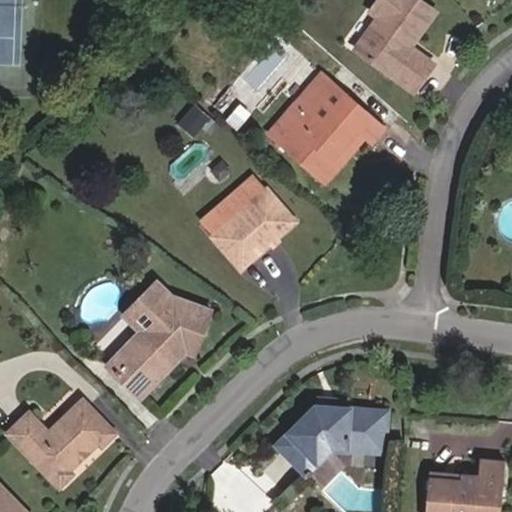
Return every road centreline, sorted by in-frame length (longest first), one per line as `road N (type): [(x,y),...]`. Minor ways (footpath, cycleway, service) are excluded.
road 1 (residential): [(420,322),(347,326),(295,341),(164,467),(134,511)]
road 2 (residential): [(511,65),(452,141),(420,322)]
